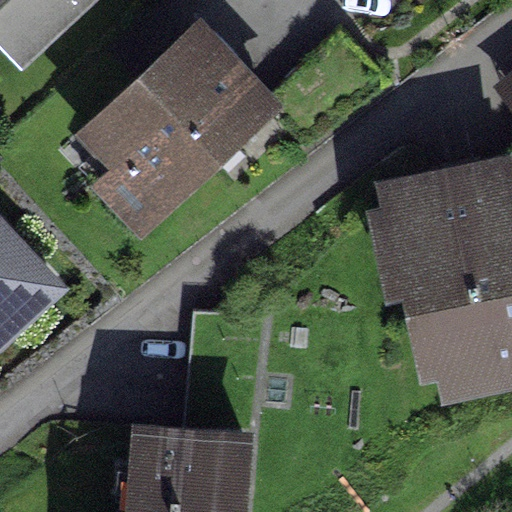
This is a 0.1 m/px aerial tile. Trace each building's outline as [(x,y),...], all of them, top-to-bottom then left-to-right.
[(0,0),(0,40),(21,64),(91,0),(0,0)] [(115,158),(93,179),(143,232),(290,94),(205,3),(137,55),(79,120),(115,158)] [(511,62),(493,77),(511,101),(511,62)] [(511,140),(511,135),(376,163),(382,191),(369,194),(387,281),(402,278),(421,369),(438,365),(444,393),(511,379),(511,140)] [(0,204),(0,345),(71,281),(0,204)] [(91,511),(247,511),(256,414),(134,404),(125,511),(91,511)]
